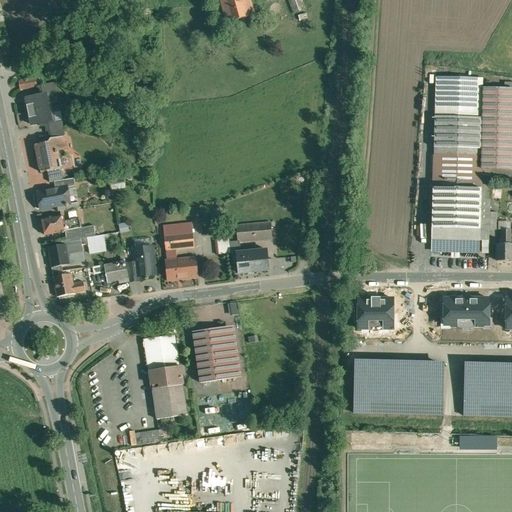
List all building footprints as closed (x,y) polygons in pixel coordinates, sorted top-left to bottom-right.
[(218,0),(226,23),(254,15),(250,0),(218,0)] [(285,0),(274,0),(273,0),(278,12),(288,8),(285,0)] [(289,0),(293,14),(306,11),(303,0),(289,0)] [(483,78),(436,77),(435,117),(482,119),(483,88),(483,78)] [(511,89),(483,88),(482,119),(482,148),(481,169),(511,169),(511,89)] [(39,92),(34,93),(35,96),(27,98),(28,105),(27,105),(27,106),(29,106),(30,111),(28,112),(49,108),(47,102),(50,101),(48,91),(39,92)] [(49,108),(28,112),(30,112),(31,117),(29,118),(30,118),(31,118),(32,125),(41,123),(41,126),(46,126),(55,124),(54,123),(52,113),(50,113),(49,108)] [(482,119),(435,117),(434,147),(482,148),(482,119)] [(57,129),(50,130),(50,131),(51,139),(64,136),(63,128),(57,129)] [(51,139),(48,142),(35,145),(41,172),(48,171),(62,169),(59,151),(67,150),(64,136),(51,139)] [(482,148),(434,147),(433,228),(481,229),(490,230),(490,229),(490,212),(490,199),(481,199),(482,189),(481,189),(481,169),(482,148)] [(62,169),(48,171),(50,182),(54,182),(64,180),(62,169)] [(64,180),(54,182),(56,189),(68,187),(75,186),(74,179),(64,180)] [(56,189),(38,193),(41,210),(58,206),(71,204),(71,202),(68,203),(65,188),(68,188),(68,187),(56,189)] [(71,204),(58,206),(59,211),(80,208),(79,202),(71,204)] [(62,215),(43,218),(46,235),(65,231),(63,223),(62,215)] [(81,220),(73,222),(75,229),(66,231),(67,240),(71,240),(81,238),(96,237),(94,226),(82,228),(81,220)] [(73,222),(63,223),(65,231),(66,231),(75,229),(73,222)] [(192,223),(180,225),(181,234),(193,232),(192,223)] [(270,223),(237,226),(238,239),(238,242),(240,242),(272,239),(270,223)] [(180,225),(163,227),(166,251),(176,250),(195,248),(193,232),(181,234),(180,225)] [(433,228),(432,228),(432,239),(480,240),(481,229),(433,228)] [(511,230),(502,230),(502,244),(497,244),(497,261),(511,260),(511,243),(511,244),(511,230)] [(229,233),(217,235),(219,255),(231,254),(229,233)] [(81,238),(71,240),(72,245),(67,246),(68,254),(79,252),(80,259),(84,258),(81,238)] [(238,239),(230,240),(231,254),(237,253),(241,253),(240,242),(238,242),(238,239)] [(480,240),(432,239),(432,249),(480,250),(480,240)] [(66,245),(49,248),(52,267),(62,265),(70,264),(68,254),(67,246),(66,245)] [(153,247),(135,249),(136,263),(138,276),(155,275),(155,267),(154,263),(153,247)] [(176,250),(166,251),(167,260),(166,260),(168,281),(198,278),(196,257),(177,259),(176,250)] [(241,253),(237,253),(239,273),(269,270),(267,250),(241,253)] [(79,252),(68,254),(70,264),(80,262),(80,259),(79,252)] [(126,261),(105,265),(106,271),(108,283),(119,281),(120,284),(130,282),(126,264),(126,261)] [(136,263),(126,264),(130,282),(139,281),(138,276),(136,263)] [(72,274),(54,277),(57,297),(75,294),(75,293),(74,284),(72,274)] [(84,282),(74,284),(75,293),(86,291),(84,282)] [(504,330),(511,330),(511,296),(503,296),(504,330)] [(392,300),(358,299),(357,326),(391,327),(392,300)] [(488,300),(445,300),(445,326),(488,327),(488,300)] [(236,303),(230,304),(232,315),(238,314),(236,303)] [(233,327),(194,332),(201,383),(240,377),(233,327)] [(176,336),(146,340),(150,370),(181,366),(176,336)] [(443,365),(355,363),(355,401),(442,403),(443,365)] [(181,366),(150,370),(153,389),(183,385),(181,366)] [(511,366),(465,366),(464,404),(511,404),(511,366)] [(183,385),(153,389),(157,419),(188,415),(183,385)] [(159,430),(135,433),(137,445),(160,442),(159,430)]
